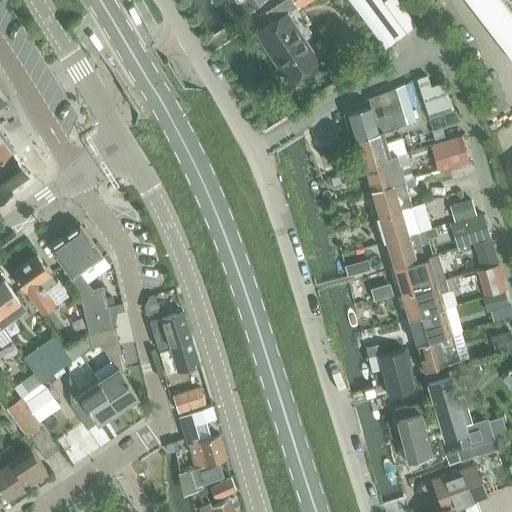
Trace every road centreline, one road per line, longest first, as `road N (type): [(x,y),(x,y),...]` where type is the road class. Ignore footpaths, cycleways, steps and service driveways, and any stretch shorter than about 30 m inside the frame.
road 1 (tertiary): [(316,511),(207,187),(100,0)]
road 2 (residential): [(250,152),(430,55),(449,57),(511,270)]
road 3 (residential): [(38,511),(156,431),(160,420),(116,245),(75,176)]
road 4 (tertiary): [(124,146),(175,248),(258,511)]
road 5 (unclassified): [(366,511),(250,152)]
road 6 (unclassified): [(250,152),(163,0)]
road 7 (tertiary): [(124,146),(38,0)]
road 8 (residential): [(75,176),(0,48)]
